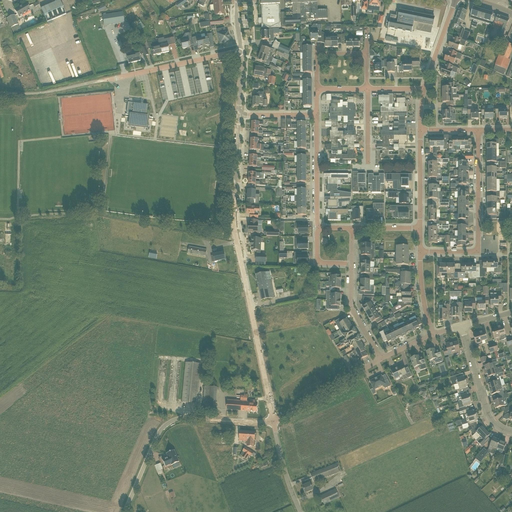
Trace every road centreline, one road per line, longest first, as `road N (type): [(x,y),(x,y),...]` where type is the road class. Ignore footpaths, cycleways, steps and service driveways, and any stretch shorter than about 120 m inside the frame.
road 1 (residential): [(272,420),(235,232),(237,114)]
road 2 (unclassified): [(125,511),(169,423),(272,420)]
road 3 (residential): [(420,252),(478,245),(478,130)]
road 4 (residential): [(86,84),(240,52)]
road 5 (unclassified): [(272,420),(380,358)]
road 6 (residential): [(511,432),(495,427),(484,411),(460,326)]
